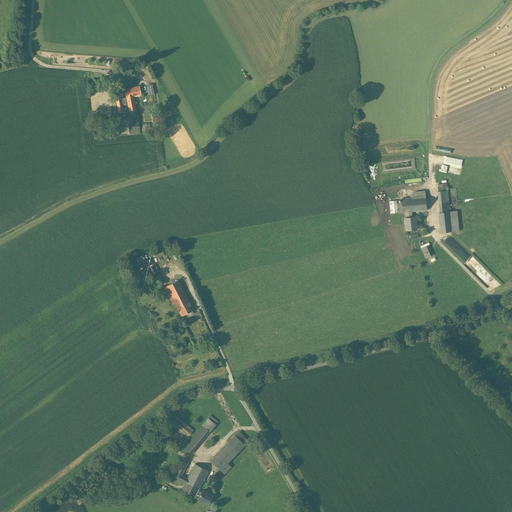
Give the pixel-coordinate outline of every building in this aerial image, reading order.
[(152,84),(145,85),(147,96),(154,95),(152,84)] [(139,86),(125,89),(126,98),(127,98),(127,99),(134,98),(134,96),(141,95),(139,86)] [(121,99),(116,100),(119,112),(123,112),(122,104),(127,103),(129,111),(136,109),(135,101),(134,98),(127,99),(127,98),(126,98),(121,99)] [(139,123),(129,124),(130,135),(140,134),(139,123)] [(383,173),(416,169),(414,158),(404,159),(405,165),(408,164),(408,166),(383,169),(383,173)] [(448,191),(439,192),(440,205),(449,205),(448,191)] [(412,195),(410,196),(411,198),(401,199),(402,213),(407,212),(407,217),(412,217),(412,212),(427,210),(426,197),(413,198),(412,195)] [(397,200),(390,201),(391,214),(398,213),(397,200)] [(449,205),(440,205),(441,213),(450,212),(449,205)] [(457,211),(450,212),(451,232),(459,231),(457,211)] [(441,213),(440,213),(441,233),(451,232),(450,212),(441,213)] [(407,217),(405,218),(406,230),(418,229),(416,217),(412,217),(407,217)] [(429,246),(425,247),(429,257),(433,255),(429,246)] [(162,250),(155,252),(157,258),(164,255),(162,250)] [(154,265),(145,269),(153,287),(157,285),(154,279),(159,276),(154,265)] [(159,276),(154,279),(157,285),(162,282),(159,276)] [(189,300),(178,280),(166,286),(172,298),(177,307),(189,300)] [(172,298),(166,286),(163,288),(168,299),(172,298)] [(189,300),(177,307),(182,316),(194,310),(189,300)] [(194,431),(177,417),(173,422),(190,435),(194,431)] [(216,425),(208,418),(202,425),(204,427),(210,432),(216,425)] [(204,427),(190,443),(186,441),(182,446),(191,454),(210,432),(204,427)] [(183,439),(169,428),(165,432),(179,444),(183,439)] [(235,435),(210,461),(224,474),(231,467),(227,463),(245,445),(235,435)] [(195,464),(188,479),(181,475),(189,461),(184,458),(174,478),(185,484),(198,490),(199,490),(208,471),(195,464)] [(198,490),(185,484),(182,490),(195,497),(198,499),(202,491),(199,490),(198,490)] [(213,496),(202,490),(202,491),(198,499),(208,505),(213,496)]
